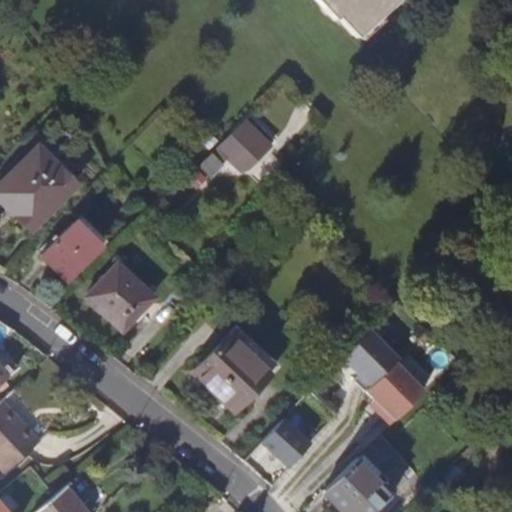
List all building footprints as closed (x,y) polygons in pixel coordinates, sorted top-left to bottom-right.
[(331,19),(349,38),(390,0),(307,0),(328,22),(331,19)] [(243,120),(235,129),(261,153),(269,144),(243,120)] [(261,153),(235,129),(223,142),(248,166),(261,153)] [(241,174),(248,166),(223,142),(215,150),(241,174)] [(0,186),(0,200),(31,231),(75,185),(37,149),(7,178),(0,186)] [(40,256),(66,282),(92,255),(65,229),(40,256)] [(84,297),(118,329),(150,295),(115,263),(84,297)] [(366,331),(340,358),(358,375),(352,380),(362,390),(364,392),(365,391),(393,362),(397,359),(394,356),(366,331)] [(192,373),(235,411),(268,373),(226,335),(192,373)] [(377,414),(389,425),(423,392),(393,362),(365,391),(374,400),(382,409),(377,414)] [(369,405),(377,414),(382,409),(374,400),(369,405)] [(0,403),(0,470),(37,442),(23,427),(0,403)] [(308,444),(281,420),(259,442),(288,467),(308,444)] [(356,458),(322,491),(342,511),(376,511),(393,496),(356,458)] [(94,511),(69,482),(60,490),(34,511),(94,511)] [(17,511),(0,491),(0,511),(17,511)]
